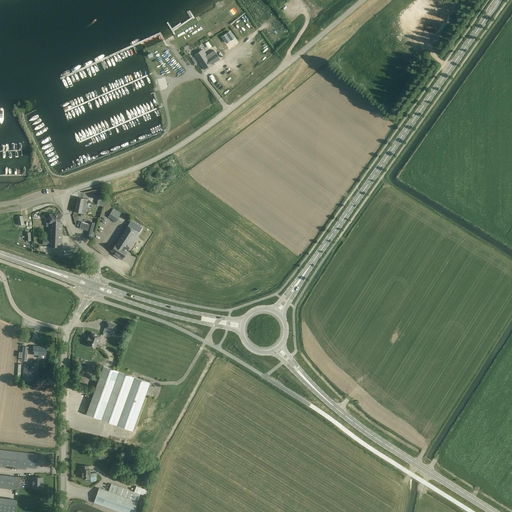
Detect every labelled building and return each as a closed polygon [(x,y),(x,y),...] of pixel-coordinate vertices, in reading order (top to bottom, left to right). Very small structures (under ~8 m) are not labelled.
[(235,38),(231,32),(226,35),(226,34),(225,35),(221,37),(225,43),(229,40),(230,41),(235,38)] [(208,58),(202,50),(194,55),(204,70),(220,59),(215,53),(208,58)] [(77,197),(76,205),(87,207),(88,204),(86,203),(87,199),(77,197)] [(76,205),(74,212),(85,214),(87,207),(76,205)] [(103,208),(98,223),(101,224),(106,209),(103,208)] [(121,214),(113,208),(108,217),(116,222),(121,214)] [(47,219),(46,226),(49,226),(49,222),(62,223),(63,215),(49,214),(49,219),(47,219)] [(142,227),(131,220),(117,242),(116,242),(111,250),(123,258),(128,249),(129,248),(125,246),(127,244),(130,246),(142,227)] [(43,242),(43,245),(48,245),(48,246),(61,247),(62,227),(62,223),(49,222),(49,226),(48,243),(43,242)] [(81,222),(79,228),(87,230),(86,233),(85,238),(91,239),(92,234),(94,228),(95,223),(89,222),(88,224),(81,222)] [(115,325),(107,322),(105,328),(113,331),(115,325)] [(96,333),(91,332),(89,336),(89,335),(88,339),(89,339),(87,345),(91,347),(95,348),(97,342),(98,343),(101,336),(96,333)] [(33,352),(33,355),(38,355),(38,358),(42,358),(42,355),(46,355),(47,347),(42,346),(42,347),(33,347),(33,352)] [(26,365),(25,382),(33,382),(34,383),(34,382),(35,365),(26,365)] [(86,413),(102,419),(119,372),(103,366),(99,378),(86,413)] [(150,384),(119,372),(102,419),(133,431),(150,384)] [(27,453),(0,449),(0,466),(25,469),(25,467),(36,468),(37,454),(32,454),(27,453)] [(81,466),(81,470),(82,470),(82,478),(88,478),(88,481),(96,481),(96,473),(89,473),(89,469),(89,466),(86,466),(81,466)] [(15,477),(0,474),(0,487),(18,490),(19,484),(14,483),(15,477)] [(42,477),(35,477),(34,481),(32,481),(32,488),(42,488),(42,477)] [(118,495),(127,498),(137,502),(140,494),(112,484),(109,492),(118,495)] [(134,492),(145,496),(147,490),(136,486),(134,492)] [(113,509),(118,495),(109,492),(99,488),(94,502),(113,509)] [(122,511),(127,498),(118,495),(113,509),(122,511)] [(16,511),(18,499),(0,497),(0,511),(5,511),(16,511)] [(133,511),(137,502),(127,498),(122,511),(133,511)]
